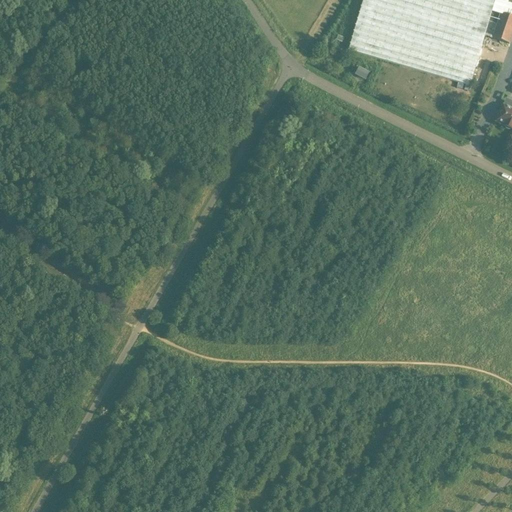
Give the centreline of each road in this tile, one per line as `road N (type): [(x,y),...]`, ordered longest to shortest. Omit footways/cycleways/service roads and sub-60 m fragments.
road 1 (unclassified): [(290,66),(34,511)]
road 2 (unclassified): [(511,179),(290,66)]
